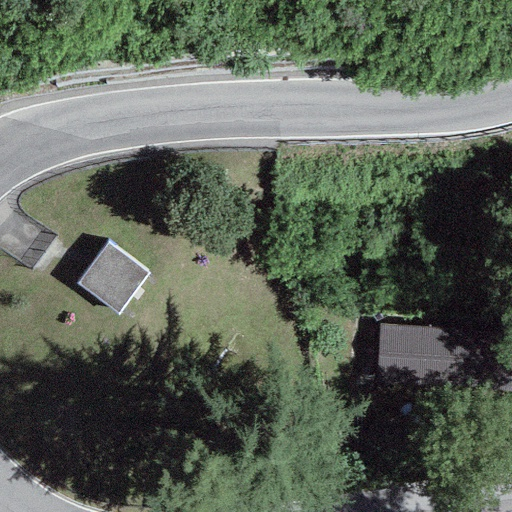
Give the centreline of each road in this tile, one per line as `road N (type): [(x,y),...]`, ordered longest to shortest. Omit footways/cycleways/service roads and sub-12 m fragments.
road 1 (tertiary): [(0,157),(36,135),(86,122),(216,107),(423,112),(511,99)]
road 2 (tertiary): [(511,497),(408,511),(17,511),(0,498)]
